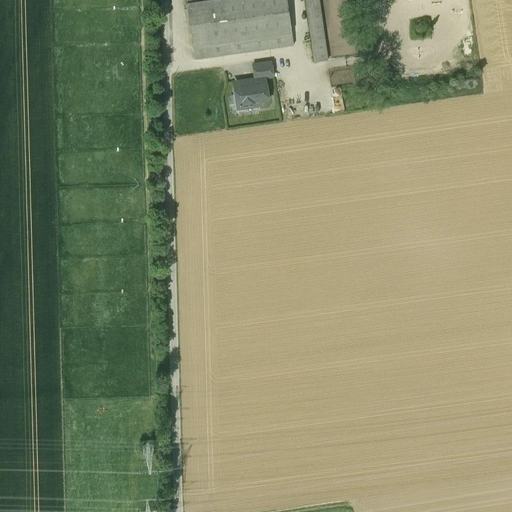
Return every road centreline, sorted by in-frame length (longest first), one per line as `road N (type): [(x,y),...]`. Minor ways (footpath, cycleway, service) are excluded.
road 1 (track): [(167,0),(178,511)]
road 2 (track): [(168,67),(296,51),(292,0)]
